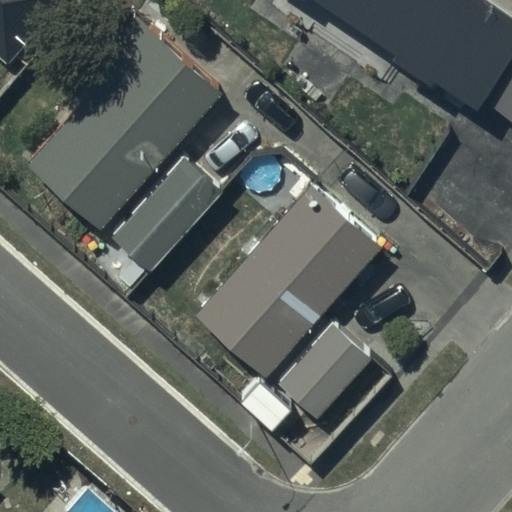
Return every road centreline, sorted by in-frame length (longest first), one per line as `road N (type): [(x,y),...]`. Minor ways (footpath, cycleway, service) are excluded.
road 1 (residential): [(237,511),(0,301)]
road 2 (residential): [(511,399),(415,511)]
